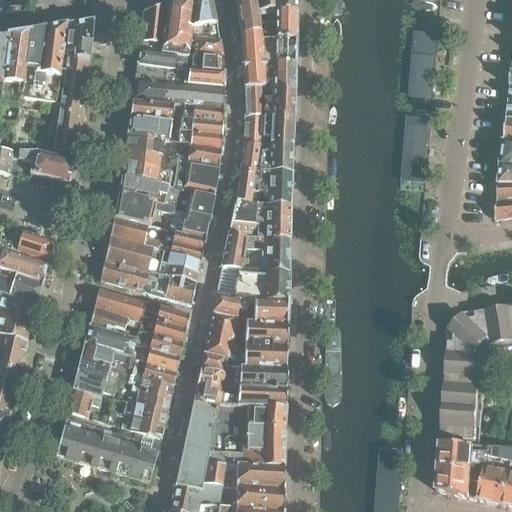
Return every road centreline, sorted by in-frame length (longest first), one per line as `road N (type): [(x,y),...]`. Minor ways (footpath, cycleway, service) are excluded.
road 1 (residential): [(15,511),(75,282),(121,2)]
road 2 (residential): [(154,511),(226,179),(234,97),(221,0)]
road 3 (residential): [(309,0),(299,511)]
road 4 (residential): [(444,244),(477,0)]
road 5 (residential): [(416,507),(435,302)]
road 6 (residential): [(0,26),(121,2)]
